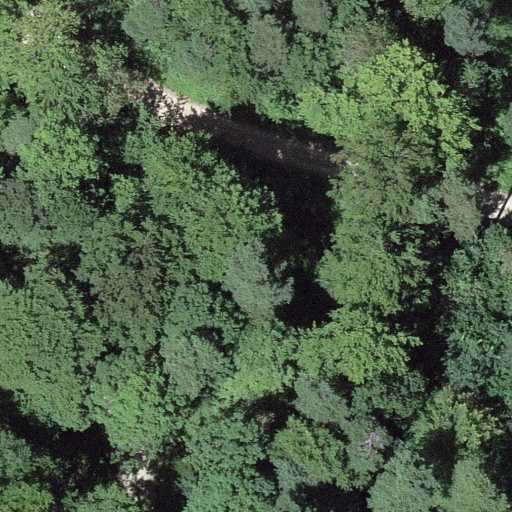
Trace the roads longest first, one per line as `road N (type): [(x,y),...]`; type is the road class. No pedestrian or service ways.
road 1 (track): [(12,0),(97,68),(163,106),(339,171),(511,218)]
road 2 (track): [(141,511),(134,466),(95,376),(0,269)]
